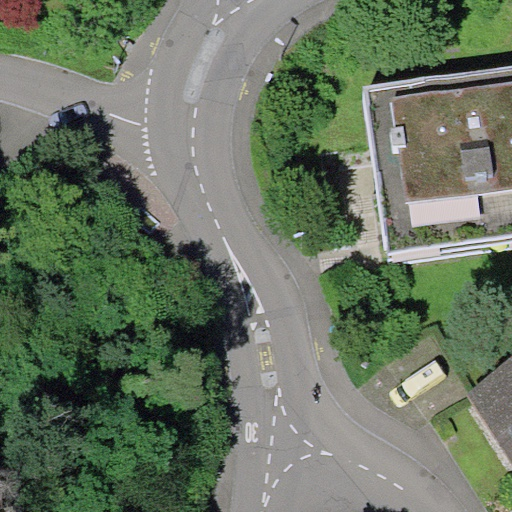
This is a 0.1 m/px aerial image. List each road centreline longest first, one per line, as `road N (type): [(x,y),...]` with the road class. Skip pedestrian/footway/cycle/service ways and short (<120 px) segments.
road 1 (residential): [(195,128),(214,203),(256,303),(277,425)]
road 2 (residential): [(277,425),(414,496),(427,511)]
road 3 (residential): [(68,101),(195,128)]
road 4 (residential): [(244,14),(210,66),(195,128)]
